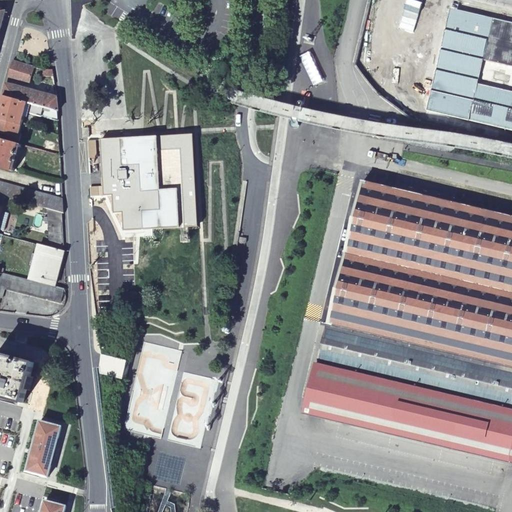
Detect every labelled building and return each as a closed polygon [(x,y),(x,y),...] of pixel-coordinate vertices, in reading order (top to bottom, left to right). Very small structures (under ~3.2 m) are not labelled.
[(31,82),(36,65),(14,59),(9,78),(13,80),(13,77),(31,82)] [(53,69),(43,66),(41,73),(54,76),(53,69)] [(58,112),(57,97),(7,84),(4,95),(58,112)] [(58,121),(58,112),(4,95),(0,110),(0,118),(22,125),(26,111),(58,121)] [(22,125),(0,118),(0,132),(18,137),(22,125)] [(199,224),(200,224),(194,133),(187,133),(122,139),(104,141),(107,195),(115,194),(116,212),(125,211),(127,229),(171,226),(199,224)] [(21,148),(22,144),(0,138),(0,166),(12,169),(18,147),(21,148)] [(26,146),(41,150),(42,145),(28,141),(26,146)] [(348,250),(511,289),(511,213),(396,184),(394,184),(365,177),(365,181),(348,250)] [(63,212),(63,198),(0,181),(0,194),(13,198),(47,208),(61,212),(63,212)] [(11,204),(13,198),(0,194),(0,202),(1,203),(2,201),(11,204)] [(61,212),(47,208),(47,247),(62,251),(61,212)] [(63,251),(62,251),(47,247),(38,244),(35,255),(30,254),(27,266),(31,267),(28,281),(53,288),(63,251)] [(511,348),(511,289),(348,250),(335,305),(511,348)] [(60,306),(65,291),(53,288),(28,281),(20,279),(3,274),(0,284),(0,299),(3,290),(60,306)] [(511,348),(335,305),(331,321),(511,366),(511,348)] [(511,366),(331,321),(321,362),(511,409),(511,366)] [(0,395),(23,402),(27,388),(30,389),(34,376),(31,375),(34,363),(0,352),(0,395)] [(511,460),(511,409),(321,362),(310,410),(511,460)] [(26,470),(48,476),(62,426),(40,420),(26,470)] [(63,511),(65,506),(44,499),(40,511),(63,511)]
